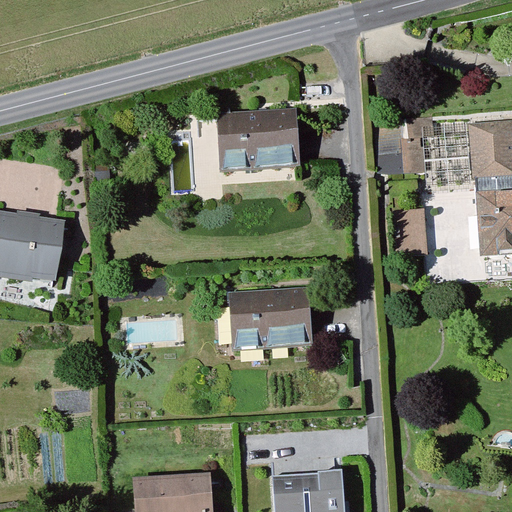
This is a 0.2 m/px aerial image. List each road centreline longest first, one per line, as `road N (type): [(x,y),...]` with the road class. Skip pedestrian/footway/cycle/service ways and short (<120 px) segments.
road 1 (residential): [(340,22),(354,85),(381,511)]
road 2 (tertiary): [(0,111),(340,22)]
